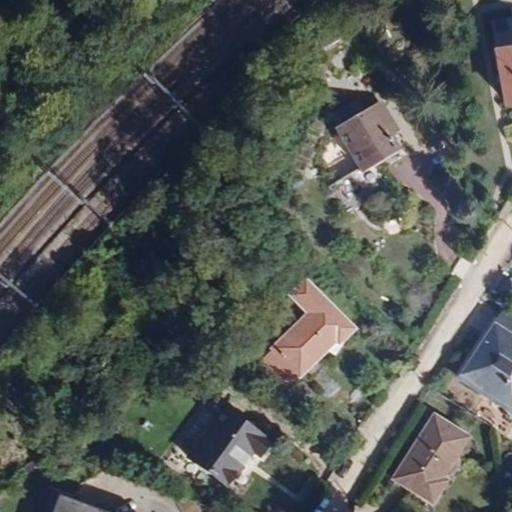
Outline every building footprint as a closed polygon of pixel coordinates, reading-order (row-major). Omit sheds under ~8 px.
[(336,15),(314,28),(322,41),(344,28),(336,15)] [(495,46),(494,46),(504,102),(511,100),(511,15),(490,20),(495,46)] [(323,78),(327,50),(313,48),(309,76),(323,78)] [(402,157),(387,132),(394,128),(379,104),(365,112),(356,99),(330,115),(361,167),(329,187),(343,213),(366,200),(392,186),(382,169),(402,157)] [(282,218),(264,200),(254,223),(265,234),(282,218)] [(292,295),(309,313),(261,359),(287,385),(299,373),(300,375),(322,353),(336,340),(339,343),(354,328),(307,279),(292,295)] [(511,320),(501,313),(483,342),(508,358),(511,353),(511,320)] [(511,409),(511,353),(508,358),(483,342),(471,360),(460,376),(511,409)] [(225,407),(188,458),(226,486),(237,472),(238,473),(246,463),(254,453),(258,456),(269,441),(225,407)] [(394,479),(431,503),(445,482),(440,479),(467,439),(434,417),(411,453),(394,479)] [(102,511),(64,498),(58,511),(102,511)]
